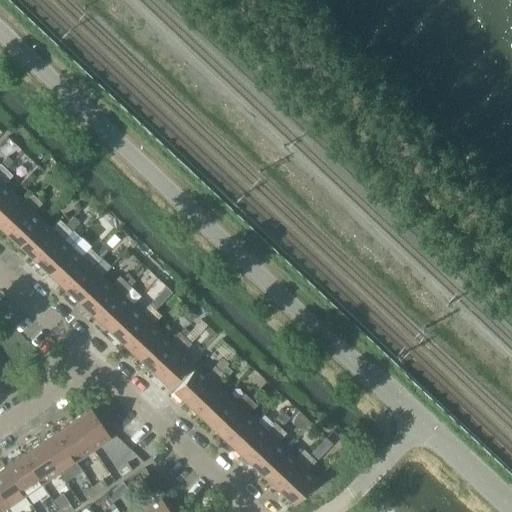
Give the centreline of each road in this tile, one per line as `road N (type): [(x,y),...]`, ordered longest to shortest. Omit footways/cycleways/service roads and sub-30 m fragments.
road 1 (unclassified): [(511,507),(0,30)]
road 2 (unclassified): [(511,253),(242,0)]
road 3 (residential): [(93,364),(248,511)]
road 4 (residential): [(0,274),(93,364)]
